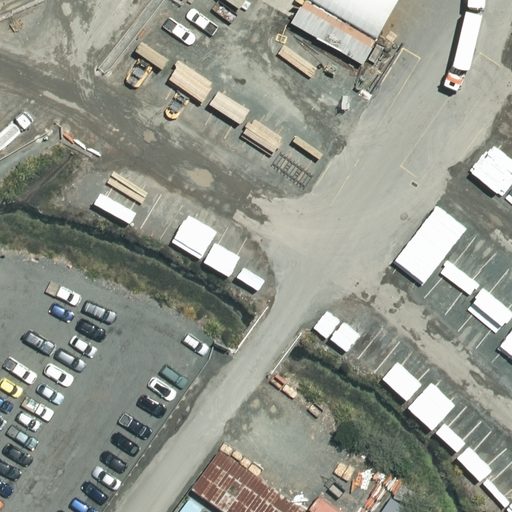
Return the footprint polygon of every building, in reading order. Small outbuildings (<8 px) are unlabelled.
[(253,0),(227,0),(244,13),(253,0)] [(413,0),(321,0),(318,4),(387,44),(413,0)] [(404,142),(421,152),(454,95),(433,84),(404,142)] [(421,152),(404,142),(357,212),(374,223),(421,152)] [(511,156),(505,152),(485,180),(511,199),(511,156)] [(468,248),(444,225),(422,249),(446,271),(468,248)] [(511,296),(499,287),(488,302),(511,320),(511,296)] [(315,511),(303,511),(222,455),(196,493),(223,511),(337,511),(323,502),(315,511)] [(511,488),(511,478),(497,462),(479,477),(499,500),(511,488)]
